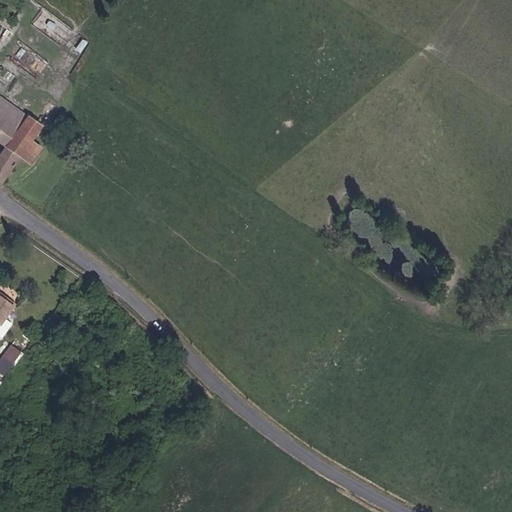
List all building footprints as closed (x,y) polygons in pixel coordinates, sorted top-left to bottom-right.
[(43,107),(7,82),(0,91),(0,99),(33,122),(43,107)] [(0,172),(13,153),(24,137),(33,122),(0,99),(0,172)] [(24,137),(13,153),(24,161),(35,144),(24,137)] [(0,319),(10,305),(0,297),(0,319)] [(10,342),(0,358),(0,371),(4,375),(21,349),(10,342)]
